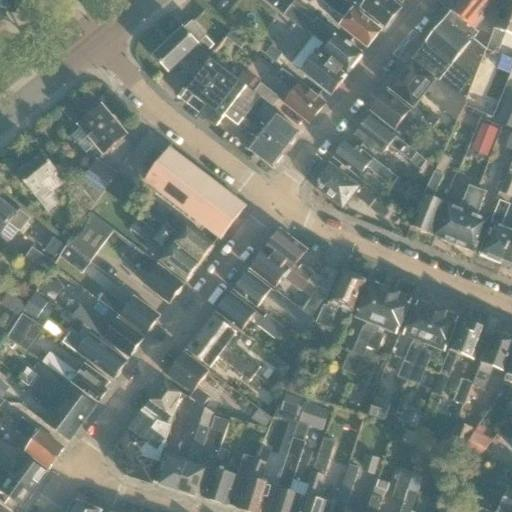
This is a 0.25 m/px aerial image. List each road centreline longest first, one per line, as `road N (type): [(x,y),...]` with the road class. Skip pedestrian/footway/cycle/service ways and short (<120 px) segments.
road 1 (residential): [(71,475),(268,204)]
road 2 (residential): [(268,204),(511,303)]
road 3 (residential): [(431,0),(268,204)]
road 4 (residential): [(268,204),(169,124),(96,40)]
road 5 (tertiary): [(0,119),(96,40)]
